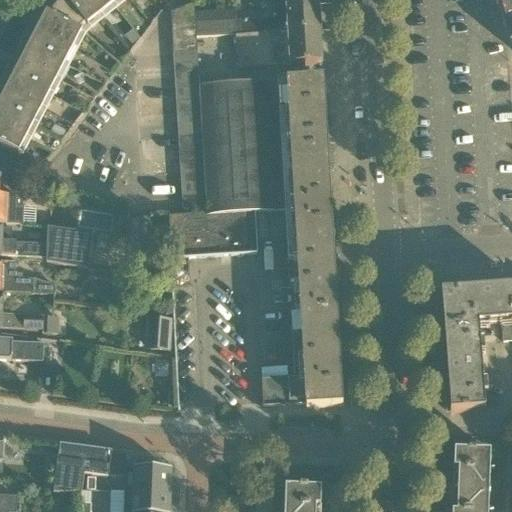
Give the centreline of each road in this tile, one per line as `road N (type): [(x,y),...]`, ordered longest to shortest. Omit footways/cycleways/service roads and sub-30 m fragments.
road 1 (tertiary): [(384,259),(370,0)]
road 2 (residential): [(200,448),(0,424)]
road 3 (tertiary): [(386,447),(384,259)]
road 4 (residential): [(200,448),(386,447)]
road 5 (residential): [(384,259),(511,250)]
